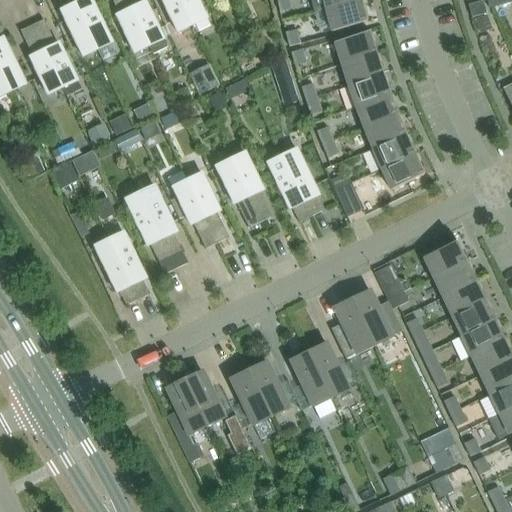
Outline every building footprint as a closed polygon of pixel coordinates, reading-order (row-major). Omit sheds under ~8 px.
[(91,53),(97,50),(72,0),(58,0),(64,11),(61,13),(65,22),(73,39),(82,57),(91,53)] [(72,0),(97,50),(103,47),(112,43),(103,25),(104,25),(95,8),(91,0),(87,0),(72,0)] [(143,50),(149,47),(126,0),(111,0),(120,16),(116,18),(121,27),(129,45),(129,44),(134,54),(142,49),(143,50)] [(126,0),(149,47),(154,44),(163,39),(159,30),(151,13),(146,4),(143,5),(140,0),(126,0)] [(186,29),(192,26),(179,0),(160,0),(164,6),(172,24),(177,33),(186,28),(186,29)] [(179,0),(192,26),(198,23),(206,18),(202,9),(198,0),(179,0)] [(289,0),(276,0),(280,13),(291,10),(289,0)] [(360,0),(323,0),(326,11),(361,2),(360,0)] [(511,2),(511,0),(489,0),(487,1),(489,9),(511,2)] [(468,6),(472,19),(486,14),(482,1),(468,6)] [(361,2),(326,11),(327,16),(332,33),(367,24),(361,2)] [(488,17),(474,21),(480,37),(493,33),(488,17)] [(43,21),(32,27),(62,88),(68,86),(68,85),(77,81),(72,72),(73,72),(64,54),(60,45),(56,47),(44,20),(42,21),(43,21)] [(56,91),(62,88),(32,27),(22,32),(21,31),(20,32),(33,58),(30,60),(34,69),(42,86),(47,95),(56,91)] [(300,44),(297,31),(285,34),(289,48),(300,44)] [(376,54),(375,50),(369,34),(335,44),(342,66),(376,54)] [(0,70),(10,92),(16,89),(25,85),(17,67),(9,49),(8,49),(4,40),(1,42),(0,40),(0,70)] [(306,64),(302,50),(291,54),(295,67),(306,64)] [(376,54),(342,66),(347,83),(349,87),(383,75),(381,71),(376,54)] [(286,64),(272,68),(280,93),(294,89),(286,64)] [(220,85),(209,65),(189,76),(200,96),(220,85)] [(4,95),(10,92),(0,70),(0,96),(4,94),(4,95)] [(383,75),(349,87),(354,104),(356,108),(390,96),(388,91),(383,75)] [(235,85),(225,90),(230,101),(240,96),(235,85)] [(317,98),(312,85),(301,89),(306,102),(317,98)] [(511,108),(511,86),(503,90),(511,108)] [(192,98),(186,87),(173,94),(179,105),(192,98)] [(227,107),(220,93),(209,99),(216,113),(227,107)] [(362,125),(364,129),(398,116),(396,112),(390,96),(356,108),(362,125)] [(317,98),(306,102),(310,116),(322,112),(317,98)] [(148,104),(133,111),(140,125),(154,118),(148,104)] [(183,122),(178,112),(161,120),(166,130),(183,122)] [(131,128),(124,114),(109,121),(115,136),(131,128)] [(371,146),(373,150),(406,136),(404,132),(398,116),(364,129),(371,146)] [(102,123),(86,131),(93,146),(109,138),(102,123)] [(146,141),(160,134),(155,124),(141,130),(146,141)] [(322,146),(333,141),(328,128),(316,133),(322,146)] [(373,150),(382,171),(415,156),(412,151),(406,136),(373,150)] [(115,141),(120,151),(126,148),(121,138),(115,141)] [(51,150),(57,164),(80,153),(74,140),(51,150)] [(333,141),(322,146),(327,159),(338,155),(333,141)] [(115,142),(108,146),(113,155),(120,152),(115,142)] [(288,155),(282,158),(311,218),(321,213),(322,213),(323,213),(315,197),(318,195),(314,186),(306,169),(297,151),(288,155)] [(43,170),(34,152),(20,160),(29,178),(43,170)] [(91,154),(75,162),(82,176),(98,168),(91,154)] [(236,159),(231,161),(260,223),(271,218),(271,219),(272,218),(260,192),(263,190),(258,181),(259,181),(250,164),(246,155),(237,159),(236,159)] [(391,191),(424,176),(415,156),(382,171),(384,175),(391,191)] [(311,218),(282,158),(276,161),(267,165),(276,183),(275,183),(284,201),(288,210),(292,208),(299,224),(300,223),(311,218)] [(250,228),(260,223),(231,161),(225,164),(225,165),(216,169),(220,178),(228,195),(233,205),(236,203),(249,230),(250,229),(250,228)] [(73,168),(71,164),(53,173),(55,177),(60,188),(78,179),(73,168)] [(347,174),(335,179),(330,182),(334,192),(351,184),(347,174)] [(193,179),(187,182),(217,244),(228,239),(228,240),(229,239),(216,213),(219,211),(215,202),(207,184),(202,175),(193,180),(193,179)] [(206,249),(217,244),(187,182),(181,185),(182,185),(173,190),(177,199),(185,216),(190,225),(193,224),(206,250),(207,250),(206,249)] [(363,211),(351,184),(334,192),(346,219),(363,211)] [(146,192),(140,195),(176,270),(188,264),(173,234),(176,232),(172,223),(164,205),(164,206),(155,188),(146,192)] [(176,270),(140,195),(134,197),(134,198),(125,202),(134,220),(133,220),(142,237),(146,246),(150,245),(164,276),(176,270)] [(107,199),(93,205),(101,223),(115,216),(107,199)] [(115,238),(109,241),(138,301),(148,296),(149,296),(150,296),(142,280),(145,279),(141,269),(133,252),(124,234),(115,239),(115,238)] [(138,301),(109,241),(103,244),(94,249),(103,267),(111,284),(115,293),(119,291),(126,307),(127,307),(127,306),(138,301)] [(433,278),(466,263),(456,243),(424,259),(433,278)] [(475,282),(466,263),(433,278),(443,298),(475,282)] [(485,302),(475,282),(443,298),(452,318),(485,302)] [(400,285),(383,293),(387,301),(404,293),(400,285)] [(370,293),(353,301),(352,299),(351,299),(375,348),(374,346),(402,332),(389,305),(379,310),(370,293)] [(404,293),(387,301),(392,311),(392,310),(398,308),(409,302),(404,293)] [(375,348),(351,299),(351,300),(352,302),(334,310),(343,328),(332,333),(345,360),(373,346),(374,348),(375,348)] [(494,322),(485,302),(452,318),(462,337),(494,322)] [(423,332),(417,319),(406,324),(412,337),(423,332)] [(503,341),(494,322),(462,337),(471,357),(503,341)] [(429,345),(423,332),(412,337),(418,350),(429,345)] [(511,361),(511,358),(503,341),(471,357),(481,376),(511,361)] [(327,345),(309,354),(308,352),(331,401),(332,401),(331,399),(349,390),(327,345)] [(331,401),(308,352),(307,352),(308,354),(291,363),(312,408),(330,399),(331,401)] [(441,371),(435,358),(424,363),(431,376),(441,371)] [(511,385),(511,361),(481,376),(490,396),(511,385)] [(248,370),(271,419),(272,419),(271,417),(289,409),(267,364),(249,372),(249,370),(248,370)] [(231,381),(252,426),(270,418),(271,419),(248,370),(247,371),(248,373),(231,381)] [(448,384),(441,371),(431,376),(437,389),(448,384)] [(203,373),(185,382),(184,380),(207,429),(208,429),(207,427),(224,418),(203,373)] [(196,448),(189,435),(206,427),(207,429),(184,380),(183,380),(184,382),(167,391),(180,419),(171,424),(193,470),(206,463),(198,447),(196,448)] [(511,409),(511,385),(490,396),(499,416),(511,409)] [(460,410),(454,397),(443,402),(449,415),(460,410)] [(511,433),(511,409),(499,416),(509,435),(511,433)] [(466,423),(460,410),(449,415),(456,428),(466,423)] [(239,454),(251,448),(235,416),(226,420),(232,433),(229,434),(239,454)] [(470,458),(481,452),(474,439),(464,445),(470,458)] [(448,449),(429,458),(436,474),(456,465),(463,461),(456,445),(448,449)] [(479,476),(490,471),(483,458),(473,463),(479,476)] [(408,468),(400,472),(408,488),(415,484),(408,468)] [(392,475),(383,480),(390,496),(400,492),(408,488),(400,472),(392,475)] [(446,476),(438,480),(446,496),(454,492),(446,476)] [(446,496),(438,480),(430,483),(438,500),(446,496)] [(487,493),(493,506),(504,501),(498,488),(487,493)] [(352,495),(344,499),(350,511),(357,511),(360,511),(352,495)] [(340,511),(350,511),(344,499),(336,502),(340,511)] [(509,511),(504,501),(493,506),(496,511),(509,511)] [(394,511),(390,503),(382,507),(384,511),(394,511)]
